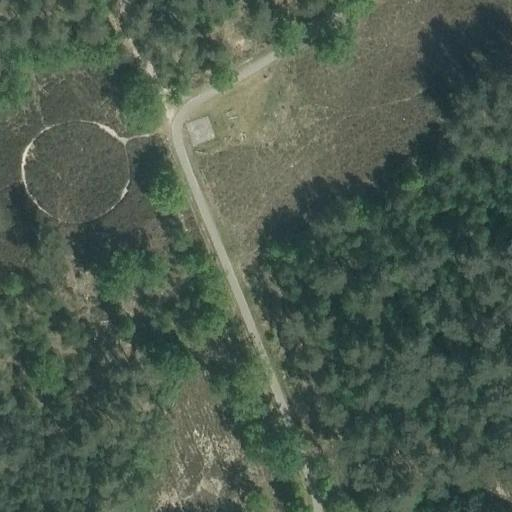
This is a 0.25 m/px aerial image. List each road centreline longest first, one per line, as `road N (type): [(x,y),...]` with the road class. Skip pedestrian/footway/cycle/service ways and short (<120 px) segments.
road 1 (track): [(511,496),(447,490),(375,511)]
road 2 (track): [(172,124),(122,0)]
